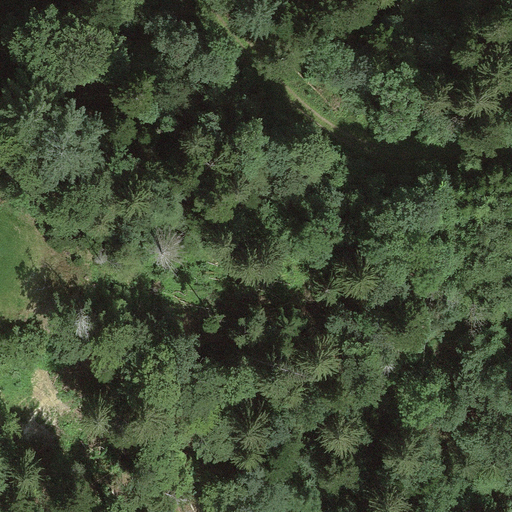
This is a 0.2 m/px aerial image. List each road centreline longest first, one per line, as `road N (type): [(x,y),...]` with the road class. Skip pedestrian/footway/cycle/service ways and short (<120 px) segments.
road 1 (track): [(208,0),(284,93),(331,134),(399,156),(511,156)]
road 2 (track): [(511,306),(439,326),(391,371),(370,408),(366,469),(321,511)]
